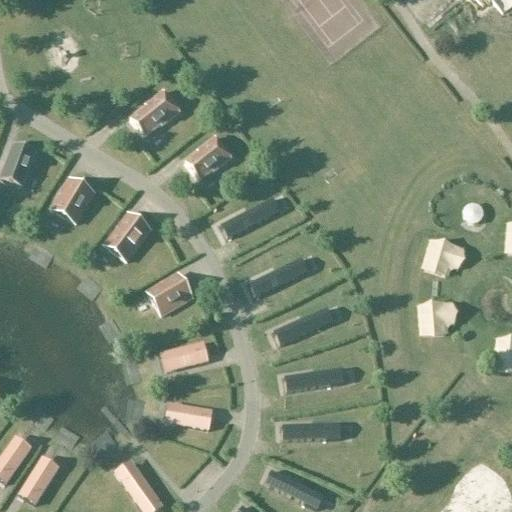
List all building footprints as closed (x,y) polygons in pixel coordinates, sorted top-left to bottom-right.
[(160,130),(178,116),(162,96),(144,110),(145,111),(128,124),(142,142),(159,129),(160,130)] [(230,162),(214,142),(196,156),(197,157),(183,168),(197,186),(211,175),(212,176),(230,162)] [(34,157),(12,148),(0,179),(0,185),(21,193),(34,157)] [(92,198),(68,184),(50,214),(74,229),(92,198)] [(268,198),(217,228),(226,244),(277,213),(268,198)] [(153,238),(127,218),(103,250),(130,270),(153,238)] [(458,250),(431,242),(421,274),(448,282),(458,250)] [(301,255),(246,279),(253,295),(308,272),(301,255)] [(194,307),(178,279),(146,298),(162,325),(194,307)] [(445,305),(417,308),(421,342),(449,338),(445,305)] [(326,311),(271,334),(278,351),(333,327),(326,311)] [(511,342),(496,341),(493,375),(511,376),(511,342)] [(210,371),(205,350),(161,361),(166,383),(210,371)] [(340,371),(281,381),(284,399),(343,389),(340,371)] [(210,438),(214,417),(169,409),(166,430),(210,438)] [(340,427),(280,429),(280,447),(340,444),(340,427)] [(0,488),(8,494),(34,455),(15,442),(0,465),(0,488)] [(33,511),(37,511),(60,476),(41,465),(18,502),(33,511)] [(161,511),(131,469),(115,480),(137,511),(161,511)] [(317,511),(324,497),(270,471),(263,487),(313,511),(317,511)]
